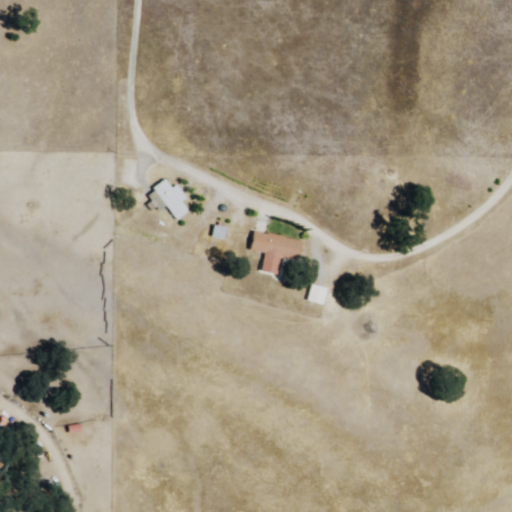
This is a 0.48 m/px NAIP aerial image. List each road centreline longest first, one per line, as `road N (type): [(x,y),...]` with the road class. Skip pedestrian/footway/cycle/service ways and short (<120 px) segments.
road 1 (track): [(511,119),(453,105),(131,114),(0,106)]
road 2 (track): [(0,357),(20,364),(114,470),(126,511)]
